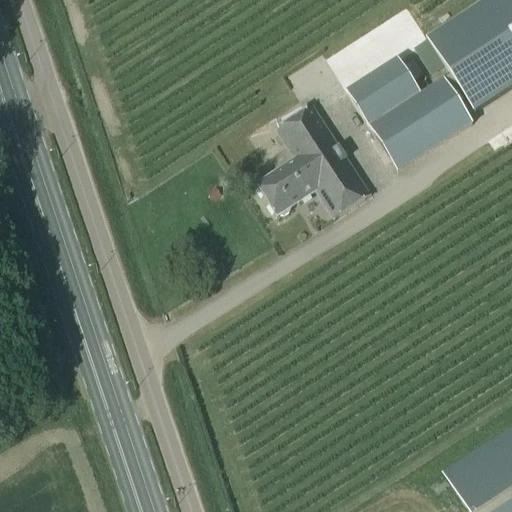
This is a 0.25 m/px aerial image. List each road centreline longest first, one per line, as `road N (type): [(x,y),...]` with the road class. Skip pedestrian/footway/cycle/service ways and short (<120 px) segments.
road 1 (unclassified): [(197,511),(25,0)]
road 2 (primary): [(148,511),(0,83)]
